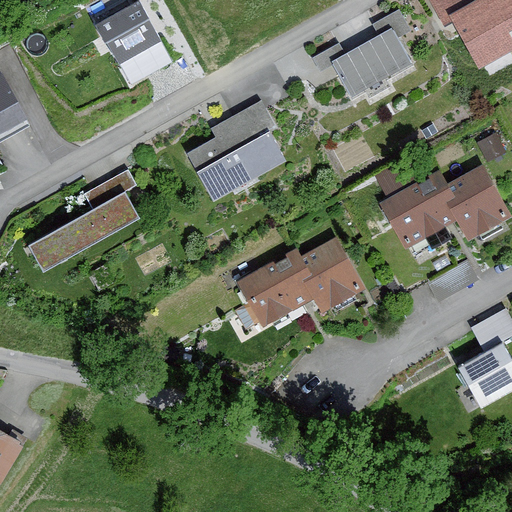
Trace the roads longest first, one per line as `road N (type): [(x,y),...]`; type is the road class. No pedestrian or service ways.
road 1 (unclassified): [(395,511),(307,458),(227,422),(0,357)]
road 2 (residential): [(0,207),(372,0)]
road 3 (residential): [(348,380),(511,287)]
